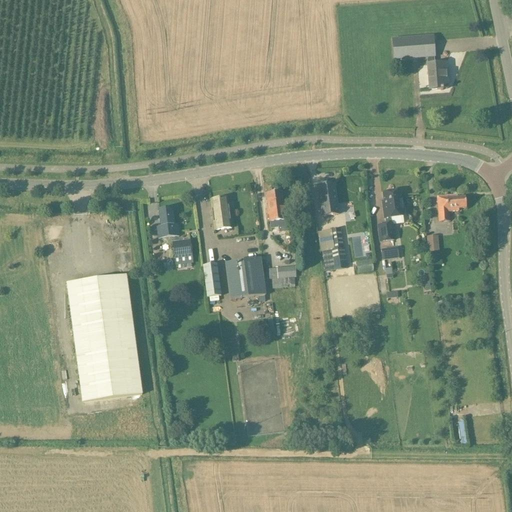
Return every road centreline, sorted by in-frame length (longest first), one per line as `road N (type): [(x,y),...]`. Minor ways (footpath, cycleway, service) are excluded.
road 1 (tertiary): [(493,176),(451,157),(377,153),(122,183),(0,183)]
road 2 (track): [(511,455),(156,452)]
road 3 (tertiary): [(511,342),(503,203),(493,176)]
